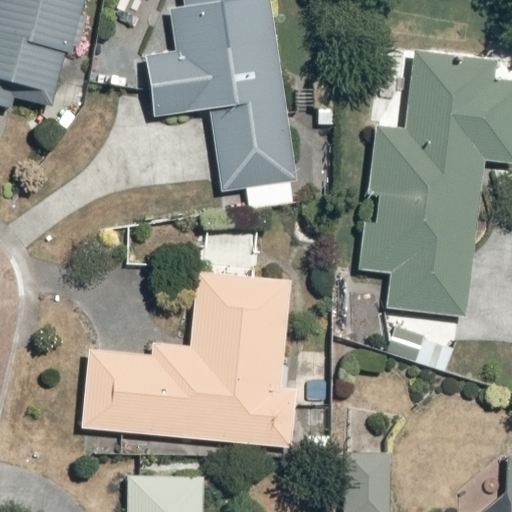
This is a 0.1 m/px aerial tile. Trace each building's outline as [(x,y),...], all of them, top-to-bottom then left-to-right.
[(0,0),(0,99),(5,100),(8,80),(68,89),(73,52),(91,54),(99,0),(0,0)] [(291,114),(277,0),(192,0),(193,7),(176,9),(181,49),(156,52),(164,121),(215,115),(224,194),(250,191),(252,209),(298,204),(296,184),(318,182),(312,130),(306,131),(304,112),(291,114)] [(420,127),(377,125),(374,192),(386,192),(384,220),(368,220),(366,269),(400,271),(398,309),(475,313),(483,159),(511,160),(511,55),(424,51),(420,127)] [(89,432),(299,448),(305,387),(288,386),(295,278),(203,273),(199,342),(158,339),(157,352),(95,348),(89,432)] [(395,511),(397,452),(350,451),(351,511),(395,511)] [(511,511),(511,457),(509,458),(505,502),(491,511),(511,511)] [(134,511),(207,511),(209,474),(202,473),(202,465),(145,464),(145,476),(135,475),(134,511)]
